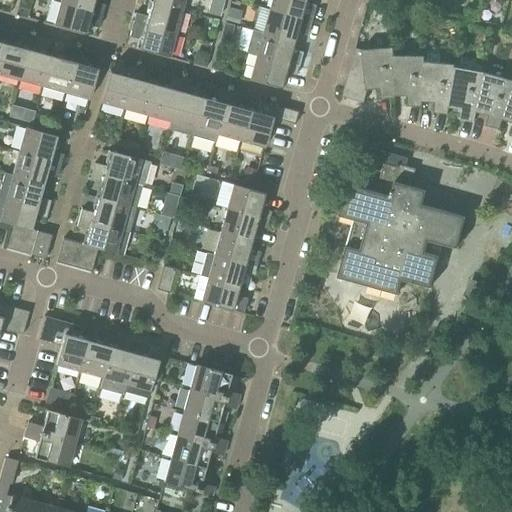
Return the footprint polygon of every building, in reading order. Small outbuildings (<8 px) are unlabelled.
[(27,0),(21,0),(18,14),(25,16),(30,1),(27,0)] [(60,0),(61,1),(103,13),(105,4),(94,1),(93,0),(60,0)] [(151,0),(151,1),(182,9),(184,0),(151,0)] [(211,0),(211,1),(208,13),(220,17),(225,0),(211,0)] [(271,0),(269,8),(312,20),(315,6),(304,3),(304,0),(271,0)] [(103,13),(61,1),(54,25),(85,33),(87,24),(99,27),(103,13)] [(136,12),(133,21),(176,33),(182,9),(151,1),(147,15),(136,12)] [(229,8),(226,20),(239,23),(242,11),(229,8)] [(312,20),(269,8),(263,32),(294,40),(296,31),(308,35),(312,20)] [(176,33),(133,21),(129,36),(141,39),(138,48),(169,56),(176,33)] [(220,41),(229,43),(234,25),(225,23),(220,41)] [(303,52),(291,49),(294,40),(263,32),(252,29),(246,52),(257,55),(299,66),(303,52)] [(0,58),(0,74),(19,79),(31,37),(22,35),(19,46),(4,42),(0,58)] [(19,79),(42,86),(50,55),(36,51),(39,39),(31,37),(19,79)] [(396,96),(396,94),(396,90),(395,90),(394,55),(394,49),(394,46),(393,46),(393,40),(388,41),(388,47),(363,49),(356,47),(343,96),(365,102),(368,89),(381,88),(382,98),(396,96)] [(42,86),(65,92),(77,50),(62,46),(59,57),(50,55),(42,86)] [(423,105),(423,100),(423,96),(424,60),(425,60),(425,55),(398,55),(398,49),(394,49),(394,55),(395,90),(396,90),(396,94),(409,95),(409,105),(423,105)] [(77,50),(65,92),(89,99),(98,68),(82,64),(85,52),(77,50)] [(207,67),(210,55),(198,51),(194,63),(207,67)] [(299,66),(257,55),(250,79),(281,87),(285,72),(296,75),(299,66)] [(449,113),(450,106),(451,101),(450,101),(455,66),(456,66),(456,63),(455,63),(456,57),(451,57),(451,63),(425,60),(424,60),(423,96),(423,100),(436,102),(435,112),(449,113)] [(475,121),(477,111),(478,107),(477,106),(485,72),(460,67),(461,58),(456,57),(455,63),(456,63),(456,66),(455,66),(450,101),(451,101),(450,106),(463,108),(461,118),(475,121)] [(101,102),(125,109),(136,66),(128,64),(124,75),(109,71),(101,102)] [(125,109),(148,115),(156,84),(142,80),(145,69),(136,66),(125,109)] [(501,128),(504,118),(505,114),(504,114),(511,89),(511,74),(511,79),(485,72),(477,106),(478,107),(477,111),(490,114),(487,124),(501,128)] [(168,129),(169,129),(183,79),(174,76),(171,88),(156,84),(148,115),(170,121),(168,129)] [(169,129),(192,135),(203,97),(188,93),(191,81),(183,79),(169,129)] [(215,142),(217,134),(229,92),(220,89),(217,101),(203,97),(192,135),(215,142)] [(217,134),(240,140),(249,110),(235,106),(238,94),(229,92),(217,134)] [(249,110),(240,140),(264,147),(273,117),(296,124),(299,111),(260,100),(257,112),(249,110)] [(12,105),(10,116),(19,119),(22,108),(12,105)] [(35,114),(33,122),(42,125),(44,117),(35,114)] [(58,120),(55,128),(65,131),(67,126),(65,122),(58,120)] [(26,127),(19,151),(61,162),(64,154),(52,151),(56,135),(26,127)] [(95,162),(92,171),(143,185),(144,185),(151,161),(111,150),(106,165),(95,162)] [(61,162),(19,151),(13,174),(43,182),(46,174),(57,177),(61,162)] [(176,156),(173,167),(182,169),(185,158),(176,156)] [(354,219),(338,276),(399,293),(403,279),(432,287),(440,255),(426,251),(429,239),(458,247),(467,215),(423,203),(427,189),(402,182),(406,168),(385,162),(377,191),(348,183),(339,215),(354,219)] [(101,183),(97,197),(136,208),(143,185),(92,171),(90,180),(101,183)] [(247,171),(244,180),(254,183),(257,174),(247,171)] [(5,172),(0,189),(0,195),(49,209),(51,200),(40,197),(43,182),(13,174),(5,172)] [(180,195),(182,186),(172,183),(170,192),(180,195)] [(233,184),(227,208),(269,220),(272,211),(260,208),(264,192),(233,184)] [(162,215),(174,218),(180,195),(170,192),(168,192),(162,215)] [(0,220),(14,225),(26,228),(31,229),(31,228),(35,214),(46,217),(49,209),(0,195),(0,220)] [(82,209),(80,217),(130,231),(136,208),(97,197),(94,212),(82,209)] [(227,208),(221,231),(251,240),(255,225),(267,228),(269,220),(227,208)] [(84,244),(86,245),(98,248),(123,255),(130,231),(80,217),(77,226),(89,229),(85,243),(84,244)] [(8,248),(20,251),(26,228),(14,225),(8,248)] [(20,251),(31,254),(38,230),(31,228),(31,229),(26,228),(20,251)] [(38,230),(31,254),(45,258),(52,234),(38,230)] [(251,240),(221,231),(214,254),(257,266),(261,251),(249,248),(251,240)] [(57,262),(69,265),(76,240),(64,237),(57,262)] [(69,265),(80,268),(86,245),(84,244),(85,243),(76,240),(69,265)] [(86,245),(80,268),(92,271),(98,248),(86,245)] [(207,252),(200,275),(239,286),(242,271),(254,275),(257,266),(214,254),(207,252)] [(317,256),(314,267),(325,270),(328,259),(317,256)] [(177,269),(164,265),(157,289),(170,292),(177,269)] [(314,269),(305,301),(316,304),(324,272),(314,269)] [(239,286),(200,275),(197,287),(204,290),(201,301),(244,313),(248,298),(236,294),(239,286)] [(0,328),(11,331),(17,308),(0,303),(0,328)] [(29,311),(17,308),(11,331),(23,334),(29,311)] [(38,338),(50,342),(56,319),(45,315),(38,338)] [(56,364),(80,371),(88,340),(81,338),(84,326),(56,319),(50,342),(61,345),(56,364)] [(80,371),(103,377),(115,335),(106,332),(103,344),(88,340),(80,371)] [(123,337),(115,335),(103,377),(100,388),(123,395),(126,383),(135,353),(120,349),(123,337)] [(135,353),(126,383),(126,392),(148,398),(162,347),(152,345),(149,356),(135,353)] [(196,364),(190,388),(238,401),(240,394),(226,390),(231,374),(196,364)] [(190,388),(183,411),(218,421),(222,405),(236,409),(238,401),(190,388)] [(63,391),(59,406),(69,409),(73,394),(63,391)] [(28,422),(26,429),(75,442),(81,418),(47,409),(42,425),(28,422)] [(183,411),(177,434),(226,448),(228,440),(214,436),(218,421),(183,411)] [(157,418),(150,416),(147,426),(154,428),(157,418)] [(75,442),(26,429),(24,437),(38,440),(34,457),(68,466),(75,442)] [(177,434),(171,458),(205,467),(210,451),(223,455),(226,448),(177,434)] [(32,511),(36,501),(12,494),(11,496),(6,494),(9,482),(12,483),(18,460),(5,457),(0,476),(0,511),(32,511)] [(205,467),(171,458),(164,481),(199,491),(213,494),(215,486),(201,482),(205,467)] [(113,478),(121,481),(124,471),(116,468),(113,478)] [(57,511),(59,507),(36,501),(32,511),(57,511)]
